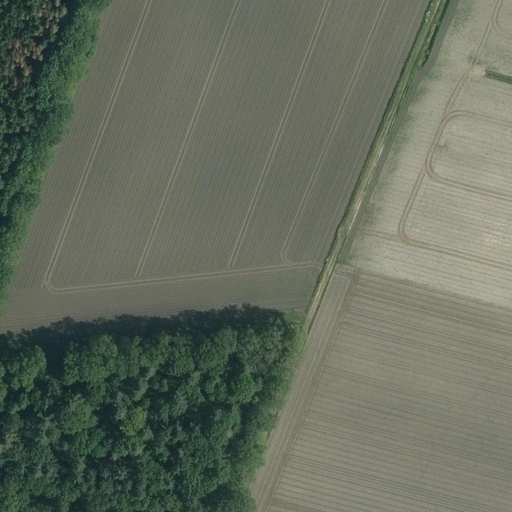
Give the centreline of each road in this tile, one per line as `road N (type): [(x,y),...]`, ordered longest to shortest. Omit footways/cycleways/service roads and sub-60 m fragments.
road 1 (track): [(439,0),(231,506)]
road 2 (track): [(0,468),(231,506)]
